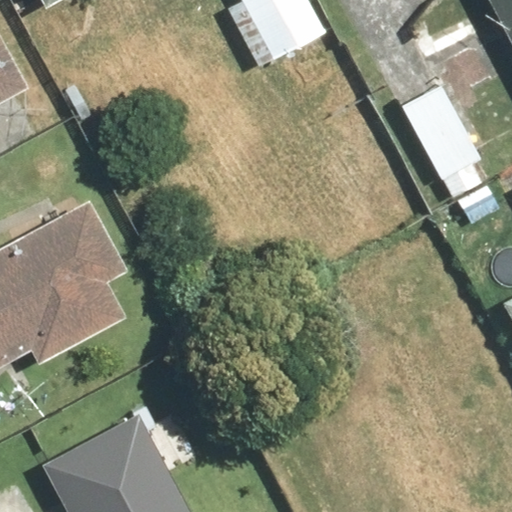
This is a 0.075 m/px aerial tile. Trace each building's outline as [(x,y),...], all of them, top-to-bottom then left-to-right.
[(305,0),(241,0),(243,2),(226,12),(257,65),(321,28),(305,0)] [(511,0),(484,0),(511,53),(511,0)] [(0,98),(23,86),(0,44),(0,98)] [(479,175),(485,172),(436,84),(398,105),(465,226),(497,207),(479,175)] [(88,200),(0,245),(0,358),(25,346),(35,365),(124,319),(104,282),(124,271),(88,200)] [(511,299),(502,304),(511,324),(511,299)] [(186,511),(133,414),(38,466),(63,511),(186,511)]
